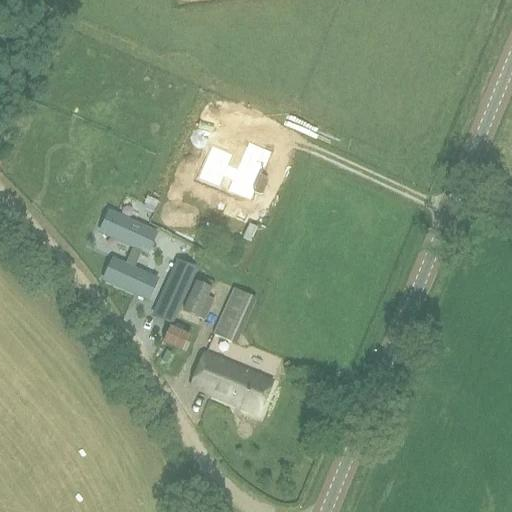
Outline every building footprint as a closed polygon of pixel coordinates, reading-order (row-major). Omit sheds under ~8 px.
[(254,193),(259,195),(262,195),(268,182),(266,179),(261,177),(265,169),(241,159),(227,192),(251,202),(254,193)] [(213,194),(219,179),(192,169),(186,183),(213,194)] [(157,234),(114,215),(105,235),(134,248),(126,266),(113,260),(103,281),(148,301),(157,281),(133,270),(142,252),(147,255),(157,234)] [(196,270),(178,262),(154,317),(171,325),(196,270)] [(199,320),(213,290),(195,282),(182,313),(199,320)] [(231,343),(252,298),(234,290),(214,335),(231,343)] [(260,419),(274,386),(205,359),(191,392),(260,419)]
